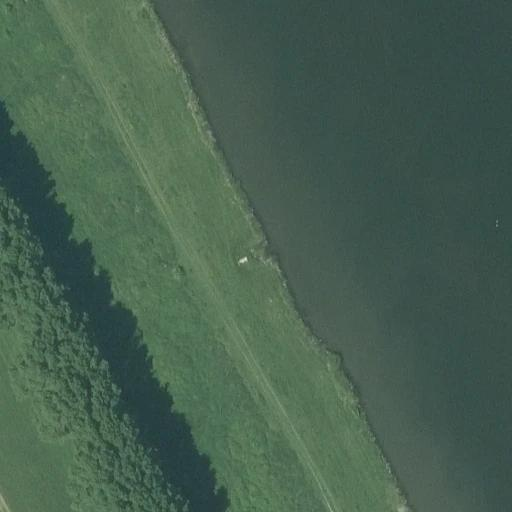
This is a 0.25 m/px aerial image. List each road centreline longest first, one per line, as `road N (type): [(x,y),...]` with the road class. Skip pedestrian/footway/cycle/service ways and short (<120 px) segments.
road 1 (track): [(331,511),(48,0)]
road 2 (track): [(172,511),(0,202)]
